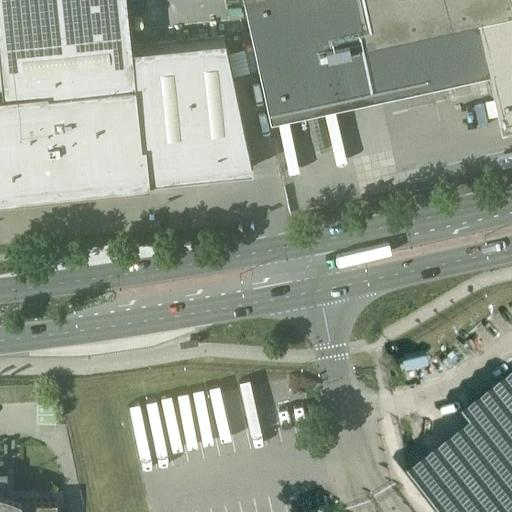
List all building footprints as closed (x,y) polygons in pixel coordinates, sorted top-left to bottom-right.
[(0,197),(148,183),(147,179),(133,46),(131,46),(126,0),(0,0),(0,77),(2,96),(0,95),(0,197)] [(511,0),(355,0),(365,45),(477,21),(482,45),(468,48),(474,73),(488,70),(501,130),(511,127),(511,0)] [(149,183),(148,179),(207,173),(208,175),(222,174),(222,171),(252,168),(251,159),(250,159),(224,36),(133,46),(147,179),(148,183),(149,183)] [(511,511),(511,373),(460,412),(468,424),(408,468),(442,511),(511,511)] [(0,511),(56,511),(56,499),(6,499),(7,470),(0,469),(0,511)]
